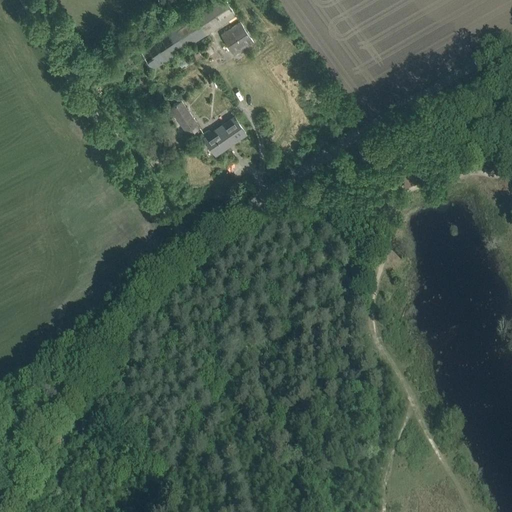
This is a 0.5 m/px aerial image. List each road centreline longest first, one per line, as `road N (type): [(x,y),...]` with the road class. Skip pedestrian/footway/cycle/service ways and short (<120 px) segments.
road 1 (tertiary): [(511,42),(191,252)]
road 2 (unknown): [(476,157),(435,151),(402,160),(360,200),(332,248),(298,273),(250,347)]
road 3 (tertiary): [(191,252),(120,326),(7,511)]
road 4 (unclassified): [(191,252),(27,0)]
road 5 (unknown): [(250,347),(193,416),(145,511)]
